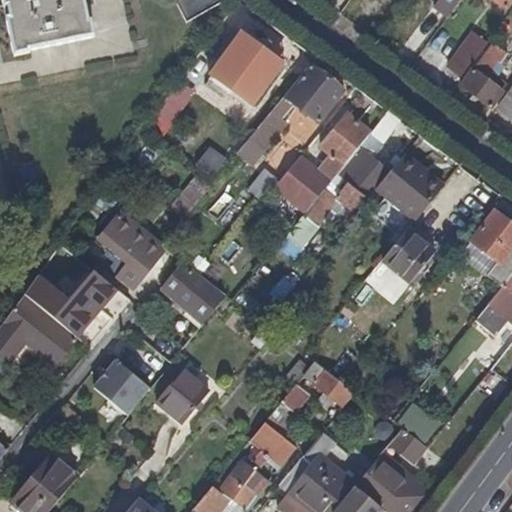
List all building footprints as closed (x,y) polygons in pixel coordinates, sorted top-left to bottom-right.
[(15,0),(29,64),(43,61),(43,58),(106,45),(103,30),(101,30),(94,0),(15,0)] [(457,0),(438,0),(433,8),(445,16),(457,0)] [(459,76),(483,44),(470,34),(446,66),(459,76)] [(240,36),(210,78),(249,108),(280,66),(240,36)] [(488,44),(457,85),(487,109),(498,94),(480,80),(493,63),(494,65),(502,54),(488,44)] [(280,100),(239,150),(245,155),(253,145),(263,154),(283,129),(280,126),(293,111),(313,128),(339,97),(307,71),(282,102),(280,100)] [(180,83),(146,124),(162,137),(196,96),(180,83)] [(511,85),(510,85),(490,112),(504,121),(511,109),(511,85)] [(322,147),(345,167),(359,151),(370,138),(372,136),(366,131),(370,126),(353,111),(322,147)] [(372,136),(370,138),(382,147),(401,125),(389,116),(372,136)] [(209,151),(198,170),(215,185),(229,168),(209,151)] [(388,176),(359,151),(345,167),(340,173),(303,216),(303,217),(317,229),(340,202),(355,215),(388,176)] [(407,159),(379,192),(416,223),(441,194),(418,175),(421,172),(407,159)] [(303,216),(340,173),(330,165),(294,207),(303,216)] [(262,170),(247,192),(261,201),(276,178),(262,170)] [(444,190),(421,172),(418,175),(441,194),(444,190)] [(179,202),(193,214),(210,193),(196,182),(179,202)] [(219,222),(236,201),(224,191),(207,212),(219,222)] [(381,203),(372,215),(394,233),(404,220),(381,203)] [(157,250),(163,242),(119,209),(97,238),(110,248),(106,254),(115,261),(109,268),(117,274),(115,278),(132,291),(161,253),(157,250)] [(471,246),(511,279),(511,277),(511,227),(497,215),(471,246)] [(435,256),(407,234),(382,263),(409,286),(435,256)] [(220,297),(177,264),(157,289),(183,308),(178,314),(196,327),(220,297)] [(120,299),(75,265),(62,282),(89,302),(85,307),(96,316),(100,310),(107,316),(120,299)] [(511,277),(511,279),(487,308),(511,329),(511,277)] [(30,284),(21,297),(39,311),(49,298),(30,284)] [(39,311),(21,297),(0,324),(0,360),(5,365),(21,343),(52,366),(70,341),(42,320),(44,315),(39,311)] [(243,344),(253,351),(263,339),(253,332),(243,344)] [(342,356),(352,364),(361,353),(351,345),(342,356)] [(279,383),(289,391),(292,388),(299,379),(304,373),(294,364),(279,383)] [(351,395),(310,365),(304,373),(299,379),(320,395),(316,399),(328,408),(331,403),(340,410),(351,395)] [(96,389),(133,419),(153,390),(116,366),(96,389)] [(150,404),(178,427),(204,396),(176,372),(150,404)] [(305,398),(292,388),(289,391),(245,444),(276,469),(298,443),(279,428),(287,418),(288,419),(305,398)] [(406,425),(423,438),(431,427),(414,414),(406,425)] [(421,447),(401,432),(392,444),(413,459),(421,447)] [(321,433),(286,476),(294,482),(269,511),(334,511),(356,486),(323,460),(320,465),(317,462),(333,443),(321,433)] [(349,462),(365,475),(378,460),(362,447),(349,462)] [(401,476),(379,458),(378,460),(365,475),(356,486),(334,511),(411,511),(420,501),(396,481),(401,476)] [(13,505),(21,511),(50,511),(75,481),(49,460),(13,505)] [(236,466),(216,493),(227,502),(238,511),(241,511),(262,487),(236,466)] [(216,493),(209,488),(190,511),(189,511),(218,511),(227,502),(216,493)] [(146,511),(133,502),(124,511),(146,511)]
